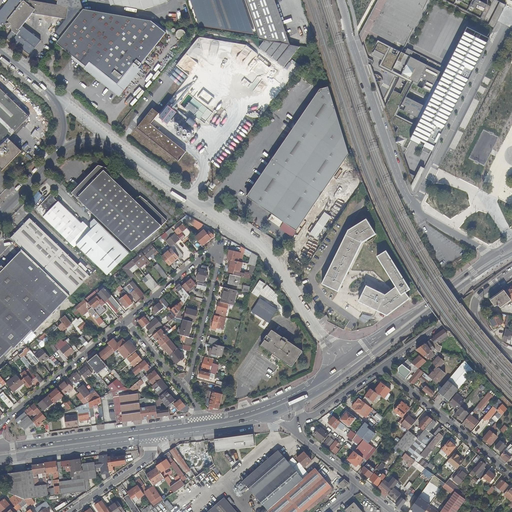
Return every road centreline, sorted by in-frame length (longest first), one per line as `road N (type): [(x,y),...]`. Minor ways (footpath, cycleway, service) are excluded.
road 1 (residential): [(330,349),(268,250),(114,145)]
road 2 (residential): [(509,17),(415,203)]
road 3 (secondary): [(206,421),(0,447)]
road 4 (residential): [(415,203),(353,46)]
road 5 (residential): [(383,365),(511,473)]
road 6 (residential): [(1,425),(124,318)]
road 7 (residential): [(185,391),(222,238)]
road 8 (secondary): [(347,367),(260,408),(206,421)]
road 9 (secondary): [(374,348),(494,259)]
road 10 (secondary): [(0,459),(147,438)]
road 11 (residential): [(294,427),(390,511)]
road 12 (residential): [(124,318),(222,238)]
road 13 (unknown): [(202,175),(240,99),(224,68)]
